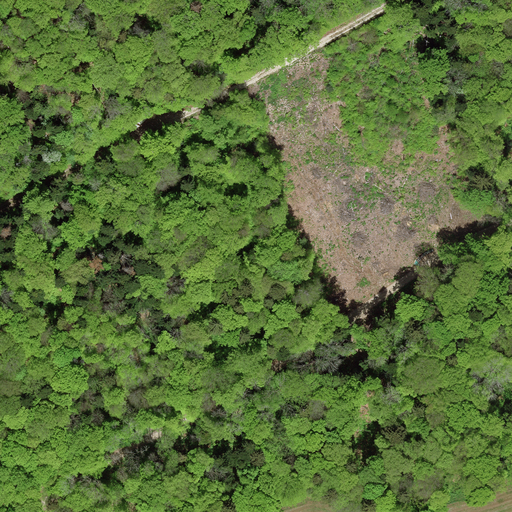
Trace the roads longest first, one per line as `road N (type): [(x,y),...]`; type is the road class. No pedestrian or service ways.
road 1 (track): [(511,218),(27,511)]
road 2 (track): [(0,207),(235,94),(388,0)]
